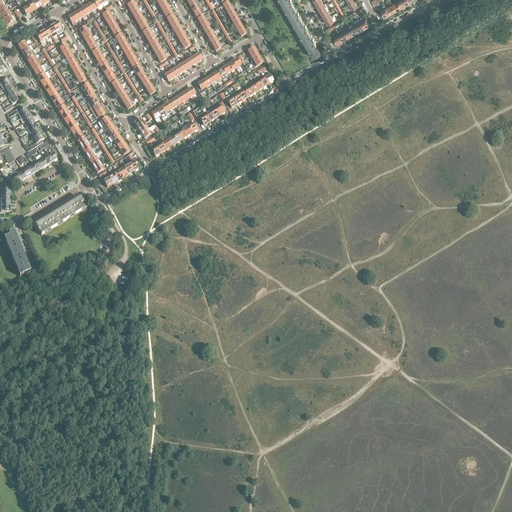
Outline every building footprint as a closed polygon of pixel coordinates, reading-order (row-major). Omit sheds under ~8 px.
[(34,0),(34,1),(35,2),(32,4),(36,10),(41,7),(37,1),(38,0),(34,0)] [(99,0),(97,0),(94,2),(97,9),(103,6),(99,0)] [(279,0),(313,58),(321,53),(313,40),(314,40),(313,37),(312,38),(306,27),(307,26),(305,24),(304,25),(298,14),(299,14),(298,11),(297,12),(291,1),(292,0),(291,0),(279,0)] [(402,0),(399,0),(397,1),(400,8),(406,5),(402,0)] [(324,4),(323,1),(316,5),(319,10),(325,6),(327,5),(326,3),(324,4)] [(352,12),(354,10),(353,9),(357,6),(354,1),(349,4),(352,9),(351,10),(352,12)] [(400,8),(397,1),(391,4),(395,11),(400,8)] [(97,9),(94,2),(88,5),(92,12),(97,9)] [(130,11),(136,8),(133,2),(127,6),(130,11)] [(225,12),(231,8),(228,3),(222,6),(224,9),(221,10),(223,13),(224,13),(225,12)] [(32,4),(28,7),(31,13),(36,10),(32,4)] [(161,13),(163,12),(169,9),(166,4),(160,7),(162,11),(160,11),(161,13)] [(391,4),(386,7),(390,14),(395,11),(391,4)] [(87,15),(92,12),(88,5),(83,9),(87,15)] [(195,5),(190,7),(193,13),(198,10),(195,5)] [(322,15),(328,11),(327,8),(328,8),(327,5),(325,6),(319,10),(322,15)] [(386,8),(385,5),(379,8),(384,17),(390,14),(386,7),(386,8)] [(31,13),(28,7),(22,10),(26,16),(31,13)] [(138,10),(136,8),(130,11),(133,16),(140,12),(139,10),(138,10)] [(201,8),(198,10),(193,13),(196,18),(204,14),(201,8)] [(234,14),(231,8),(225,12),(223,13),(224,13),(225,15),(227,14),(228,17),(234,14)] [(82,18),(87,15),(83,9),(78,12),(82,18)] [(172,14),(169,9),(163,12),(166,18),(172,14)] [(4,21),(10,17),(13,16),(9,10),(7,12),(0,16),(4,21)] [(331,16),(330,14),(328,11),(322,15),(325,20),(331,16)] [(77,21),(82,18),(78,12),(73,15),(77,21)] [(136,21),(142,18),(141,15),(142,15),(140,12),(133,16),(136,21)] [(105,21),(111,18),(108,13),(102,16),(105,21)] [(230,23),(231,22),(237,19),(234,14),(228,17),(230,19),(228,21),(230,23)] [(78,23),(77,21),(73,15),(68,18),(72,25),(75,23),(76,24),(78,23)] [(334,17),(333,15),(331,16),(325,20),(328,25),(334,21),(332,18),(334,17)] [(170,25),(176,21),(173,16),(167,19),(170,25)] [(13,23),(10,17),(4,21),(7,27),(8,28),(14,24),(13,23)] [(206,22),(205,20),(203,17),(197,20),(201,25),(206,22)] [(114,23),(111,18),(105,21),(108,26),(114,23)] [(143,20),(142,18),(136,21),(139,26),(145,23),(147,21),(146,19),(143,20)] [(211,27),(209,22),(210,22),(212,20),(212,19),(209,21),(206,23),(206,22),(201,25),(204,31),(209,28),(211,27)] [(240,24),(237,19),(231,22),(234,27),(240,24)] [(360,22),(364,28),(370,25),(366,19),(360,22)] [(176,21),(170,25),(172,30),(179,26),(176,21)] [(364,28),(360,22),(355,25),(359,31),(364,28)] [(56,33),(61,30),(57,23),(52,27),(56,33)] [(114,23),(108,26),(111,31),(117,28),(114,23)] [(145,23),(139,26),(142,31),(148,28),(145,23)] [(240,24),(234,27),(237,32),(243,29),(240,24)] [(359,31),(355,25),(350,28),(353,35),(359,31)] [(173,36),(175,35),(175,34),(181,31),(179,26),(172,30),(174,32),(172,33),(173,36)] [(52,38),(57,35),(56,33),(52,27),(47,30),(51,36),(52,38)] [(87,30),(85,28),(79,31),(82,36),(88,33),(91,31),(89,29),(87,30)] [(120,33),(117,28),(111,31),(114,36),(120,33)] [(209,28),(204,31),(207,36),(212,33),(209,28)] [(350,28),(344,31),(348,38),(353,35),(350,28)] [(246,35),(243,29),(237,32),(241,38),(246,35)] [(51,36),(47,30),(41,33),(45,39),(48,38),(49,39),(52,38),(51,36)] [(150,32),(149,30),(143,33),(146,38),(152,35),(155,33),(153,30),(150,32)] [(184,36),(181,31),(175,34),(175,35),(178,39),(184,36)] [(348,38),(344,31),(339,34),(343,41),(348,38)] [(339,34),(338,32),(332,35),(337,44),(343,41),(339,34)] [(47,41),(45,39),(41,33),(36,37),(40,43),(41,45),(47,41)] [(88,33),(82,36),(85,41),(91,38),(88,33)] [(215,38),(212,33),(207,36),(210,41),(215,38)] [(118,43),(124,40),(121,35),(115,38),(118,43)] [(152,35),(146,38),(148,43),(155,40),(152,35)] [(187,41),(184,36),(178,39),(181,44),(187,41)] [(91,38),(85,41),(88,46),(94,43),(91,38)] [(218,44),(215,38),(210,41),(213,46),(218,44)] [(127,45),(124,40),(118,43),(121,48),(127,45)] [(157,45),(155,40),(148,43),(151,48),(157,45)] [(184,50),(190,46),(187,41),(181,44),(181,45),(179,46),(181,48),(183,47),(184,50)] [(21,51),(28,47),(24,42),(18,46),(21,51)] [(94,43),(88,46),(91,52),(97,48),(94,43)] [(154,53),(160,50),(159,47),(161,46),(160,43),(157,45),(151,48),(154,53)] [(218,44),(213,46),(216,52),(221,49),(218,44)] [(66,45),(60,49),(63,54),(69,51),(66,45)] [(122,55),(124,53),(130,50),(127,45),(121,48),(123,51),(121,52),(122,55)] [(28,47),(21,51),(24,56),(31,52),(28,47)] [(251,57),(257,53),(254,48),(248,52),(249,55),(248,55),(250,57),(251,57)] [(95,59),(101,55),(98,50),(92,53),(95,59)] [(130,50),(124,53),(127,58),(133,55),(130,50)] [(162,53),(160,50),(154,53),(157,58),(163,55),(165,54),(164,52),(162,53)] [(64,60),(72,56),(69,51),(63,54),(60,56),(61,59),(62,58),(64,60)] [(34,57),(31,52),(24,56),(27,61),(34,57)] [(260,58),(257,53),(251,57),(250,57),(248,58),(250,61),(252,60),(254,62),(260,58)] [(193,57),(197,63),(202,60),(198,54),(193,57)] [(104,60),(101,55),(95,59),(98,64),(104,60)] [(133,55),(127,58),(130,63),(136,60),(133,55)] [(163,55),(157,58),(160,64),(166,60),(163,55)] [(30,66),(37,62),(35,60),(37,58),(36,56),(34,57),(27,61),(30,66)] [(66,65),(68,64),(75,61),(72,56),(64,60),(63,60),(66,65)] [(193,57),(189,60),(192,66),(197,63),(193,57)] [(255,68),(257,67),(263,64),(260,58),(254,62),(251,63),(254,68),(255,68)] [(237,59),(232,63),(236,69),(241,66),(237,59)] [(107,65),(104,60),(98,64),(101,69),(107,65)] [(136,60),(130,63),(133,69),(139,65),(136,60)] [(192,66),(189,60),(184,63),(188,69),(192,66)] [(77,66),(75,61),(68,64),(71,69),(77,66)] [(40,67),(39,65),(37,62),(30,66),(33,71),(40,67)] [(188,69),(184,63),(179,67),(183,73),(188,69)] [(236,69),(232,63),(227,66),(231,72),(236,69)] [(104,74),(110,70),(108,67),(111,66),(110,64),(107,65),(101,69),(104,74)] [(80,71),(77,66),(71,69),(74,74),(80,71)] [(227,66),(222,69),(226,75),(231,72),(227,66)] [(43,72),(40,67),(33,71),(37,76),(43,72)] [(137,76),(142,73),(139,67),(134,71),(137,76)] [(183,73),(179,67),(174,70),(178,76),(183,73)] [(226,75),(222,69),(217,72),(221,78),(223,81),(228,78),(226,75)] [(110,70),(104,74),(106,79),(113,75),(110,70)] [(174,70),(169,73),(173,79),(178,76),(174,70)] [(83,76),(80,71),(74,74),(77,79),(83,76)] [(212,75),(217,84),(220,82),(218,80),(221,78),(217,72),(212,75)] [(140,81),(145,78),(142,73),(137,76),(139,79),(138,79),(139,81),(140,81)] [(173,79),(169,73),(164,76),(168,82),(173,79)] [(264,78),(268,85),(273,82),(268,73),(263,77),(264,78)] [(41,83),(47,79),(49,78),(48,76),(46,77),(44,74),(38,78),(41,83)] [(113,75),(106,79),(109,84),(116,80),(113,75)] [(212,87),(217,84),(212,75),(207,79),(211,85),(212,87)] [(83,76),(77,79),(80,84),(86,81),(83,76)] [(149,83),(145,78),(140,81),(144,86),(149,83)] [(268,85),(264,78),(258,82),(263,89),(268,85)] [(50,84),(47,80),(47,79),(41,83),(44,88),(50,84)] [(211,85),(207,79),(202,82),(206,88),(211,85)] [(8,80),(2,83),(0,84),(0,85),(3,90),(11,85),(8,80)] [(115,90),(120,87),(116,82),(111,85),(115,90)] [(202,82),(197,85),(201,91),(199,92),(200,95),(207,90),(206,88),(202,82)] [(252,84),(258,92),(263,89),(258,82),(255,84),(255,82),(252,84)] [(152,88),(149,83),(144,86),(147,91),(152,88)] [(258,92),(252,84),(252,83),(250,85),(251,87),(248,88),(252,95),(258,92)] [(47,93),(54,89),(50,84),(44,88),(47,93)] [(85,93),(91,90),(88,84),(82,88),(85,93)] [(8,94),(14,90),(11,85),(3,90),(4,92),(6,91),(8,94)] [(242,90),(247,98),(252,95),(248,88),(247,86),(242,90)] [(120,87),(115,90),(118,95),(123,92),(120,87)] [(155,93),(152,88),(147,91),(150,96),(155,93)] [(50,98),(57,94),(54,89),(47,93),(50,98)] [(186,92),(190,98),(195,95),(191,89),(186,92)] [(17,95),(14,90),(8,94),(11,99),(17,95)] [(91,90),(85,93),(87,98),(93,95),(91,90)] [(242,102),(247,98),(242,90),(239,91),(240,93),(238,95),(242,102)] [(126,97),(123,92),(118,95),(121,100),(126,97)] [(190,98),(186,92),(181,95),(185,102),(190,98)] [(53,103),(60,99),(59,99),(62,98),(59,93),(57,95),(57,94),(50,98),(53,103)] [(13,105),(14,104),(20,100),(17,95),(11,99),(10,100),(13,105)] [(96,100),(93,95),(87,98),(90,103),(96,100)] [(181,95),(176,98),(180,105),(185,102),(181,95)] [(242,102),(238,95),(233,98),(237,105),(242,102)] [(126,97),(121,100),(124,105),(129,102),(126,97)] [(179,107),(181,106),(180,105),(176,98),(171,102),(175,108),(178,106),(179,107)] [(237,105),(233,98),(227,102),(231,109),(237,105)] [(60,99),(53,103),(56,109),(63,105),(60,99)] [(96,100),(90,103),(93,108),(99,105),(96,100)] [(129,102),(124,105),(128,110),(135,106),(132,100),(129,102)] [(175,108),(171,102),(166,105),(170,111),(175,108)] [(214,107),(220,116),(225,112),(223,110),(226,108),(222,102),(214,107)] [(93,115),(93,114),(96,113),(102,110),(99,105),(93,108),(90,110),(93,115)] [(170,111),(166,105),(161,108),(165,114),(168,113),(169,114),(171,113),(170,111)] [(61,115),(67,111),(64,106),(58,110),(61,115)] [(23,110),(22,107),(16,111),(7,116),(9,119),(18,114),(21,119),(29,114),(26,109),(23,110)] [(214,119),(220,116),(214,107),(209,110),(210,113),(214,119)] [(161,108),(156,111),(160,117),(165,114),(161,108)] [(99,118),(105,115),(102,110),(96,113),(93,114),(95,117),(97,116),(99,118)] [(64,120),(70,116),(67,111),(61,115),(64,120)] [(160,117),(156,111),(151,114),(155,121),(160,117)] [(67,125),(73,121),(72,120),(75,118),(75,117),(77,116),(75,113),(70,116),(64,120),(67,125)] [(210,113),(205,116),(209,122),(214,119),(210,113)] [(32,119),(29,114),(21,119),(24,124),(26,122),(32,119)] [(209,122),(205,116),(200,119),(204,126),(209,122)] [(105,127),(110,123),(107,118),(101,122),(105,127)] [(29,128),(35,124),(32,119),(26,122),(28,125),(25,126),(27,129),(29,127),(29,128)] [(144,125),(143,122),(141,119),(135,123),(138,128),(144,125)] [(71,130),(77,126),(73,121),(67,125),(71,130)] [(187,125),(188,127),(192,133),(197,130),(192,122),(187,125)] [(110,123),(105,127),(108,131),(113,128),(110,123)] [(32,133),(38,129),(35,124),(29,128),(29,127),(27,129),(30,134),(32,133)] [(147,130),(144,125),(138,128),(141,134),(147,130)] [(154,130),(157,128),(155,125),(149,129),(149,130),(148,130),(147,130),(141,134),(144,139),(151,135),(153,134),(152,132),(150,132),(154,130)] [(74,135),(80,131),(77,126),(71,130),(74,135)] [(192,133),(188,127),(183,131),(187,137),(192,133)] [(117,133),(113,128),(108,131),(111,136),(117,133)] [(34,135),(32,137),(33,139),(41,134),(38,129),(32,133),(34,135)] [(80,131),(74,135),(77,140),(83,136),(80,131)] [(183,131),(178,134),(182,140),(187,137),(183,131)] [(117,133),(111,136),(114,141),(120,137),(117,133)] [(41,134),(33,139),(37,144),(45,139),(41,134)] [(178,134),(173,137),(177,143),(182,140),(178,134)] [(172,137),(171,136),(166,139),(167,141),(167,140),(171,147),(177,143),(173,137),(172,137)] [(115,147),(117,146),(123,142),(120,137),(114,141),(116,144),(114,146),(115,147)] [(81,148),(87,144),(84,139),(78,142),(81,148)] [(167,140),(167,141),(162,144),(166,150),(171,147),(167,140)] [(117,146),(119,148),(120,151),(126,147),(123,142),(117,146)] [(156,145),(161,153),(166,150),(162,144),(160,146),(158,143),(156,145)] [(90,149),(87,144),(81,148),(84,153),(90,149)] [(156,157),(161,153),(156,145),(153,147),(155,149),(152,151),(156,157)] [(129,152),(126,147),(120,151),(124,156),(129,152)] [(90,149),(84,153),(88,158),(94,154),(90,149)] [(50,156),(49,154),(47,155),(52,163),(57,160),(53,154),(50,156)] [(97,159),(94,154),(88,158),(91,163),(97,159)] [(47,155),(42,158),(47,166),(52,163),(47,155)] [(128,165),(133,172),(138,168),(134,162),(130,156),(127,158),(130,164),(128,165)] [(37,161),(42,169),(47,166),(42,158),(37,161)] [(97,159),(91,163),(94,168),(100,165),(97,159)] [(32,164),(37,172),(42,169),(37,161),(32,164)] [(32,175),(37,172),(32,164),(27,167),(32,175)] [(102,168),(100,165),(94,168),(98,174),(104,170),(106,169),(104,166),(102,168)] [(133,172),(128,165),(123,168),(128,175),(133,172)] [(25,171),(23,173),(27,179),(32,175),(27,167),(24,169),(25,171)] [(123,168),(118,171),(123,178),(128,175),(123,168)] [(22,171),(17,174),(22,182),(27,179),(23,173),(22,171)] [(118,171),(113,174),(118,181),(123,178),(118,171)] [(113,184),(108,178),(107,179),(105,175),(106,174),(105,172),(99,176),(100,178),(101,178),(107,188),(113,184)] [(22,182),(17,174),(16,173),(11,176),(16,185),(22,182)] [(118,181),(113,174),(108,178),(113,184),(118,181)] [(3,194),(10,194),(10,188),(7,188),(7,185),(2,185),(2,188),(1,188),(1,195),(3,195),(3,194)] [(86,207),(82,201),(80,198),(35,225),(39,231),(38,231),(39,233),(40,233),(42,236),(84,209),(84,208),(86,207)] [(22,277),(24,276),(24,275),(31,272),(14,232),(4,236),(4,239),(20,277),(22,276),(22,277)]
